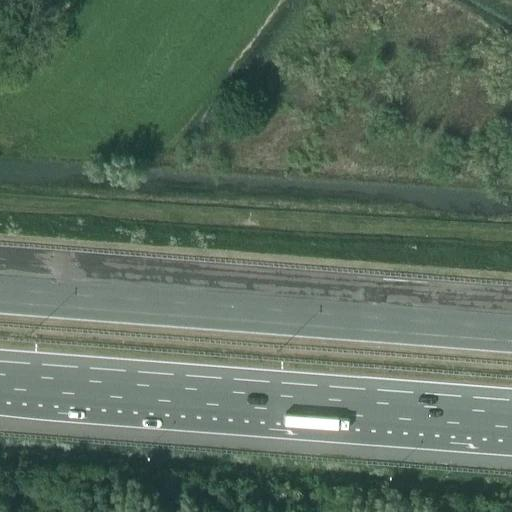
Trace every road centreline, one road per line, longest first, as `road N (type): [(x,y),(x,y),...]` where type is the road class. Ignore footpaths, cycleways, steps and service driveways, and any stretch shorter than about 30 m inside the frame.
road 1 (motorway): [(0,374),(511,415)]
road 2 (motorway): [(511,327),(0,288)]
